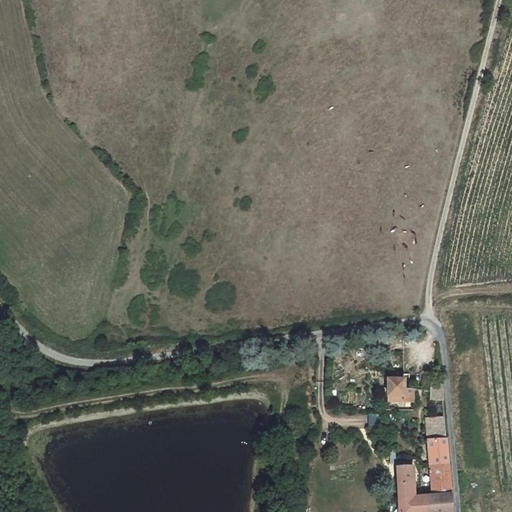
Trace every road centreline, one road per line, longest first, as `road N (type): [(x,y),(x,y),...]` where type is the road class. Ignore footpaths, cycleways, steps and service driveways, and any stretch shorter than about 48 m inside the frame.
road 1 (unclassified): [(457,511),(445,370),(437,333),(426,322),(89,363),(61,360),(0,312)]
road 2 (track): [(426,322),(499,0)]
